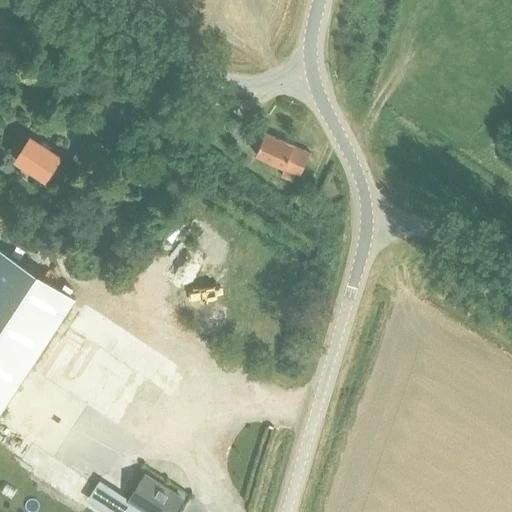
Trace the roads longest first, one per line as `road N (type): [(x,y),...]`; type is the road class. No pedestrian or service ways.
road 1 (unclassified): [(286,511),(366,222)]
road 2 (unclassified): [(92,0),(230,84),(311,77)]
road 3 (unclassified): [(366,222),(361,183),(311,77)]
road 4 (unclassified): [(511,271),(426,229),(366,222)]
